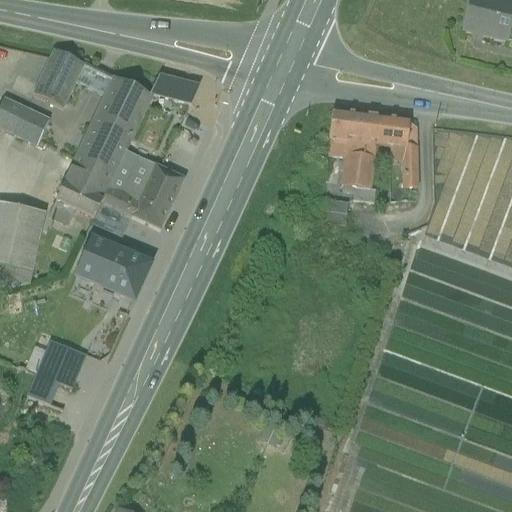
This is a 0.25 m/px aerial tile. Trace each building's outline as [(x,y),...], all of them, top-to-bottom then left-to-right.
[(497,5),(477,0),(470,0),(463,33),(505,44),(511,16),(511,8),(511,6),(497,3),(497,5)] [(79,67),(53,54),(32,97),(57,110),(71,84),(79,67)] [(93,75),(79,67),(71,84),(85,91),(93,75)] [(197,91),(159,81),(150,98),(188,108),(197,91)] [(149,101),(111,84),(89,132),(127,149),(149,101)] [(61,131),(2,101),(0,105),(0,130),(49,155),(61,131)] [(379,121),(331,115),(328,143),(332,144),(346,145),(365,148),(376,149),(379,121)] [(408,125),(379,121),(376,149),(376,150),(390,151),(396,152),(396,150),(404,151),(405,150),(408,125)] [(127,149),(89,132),(71,173),(90,182),(88,187),(105,194),(107,190),(127,149)] [(346,145),(332,144),(330,161),(344,162),(345,158),(346,145)] [(365,148),(346,145),(345,158),(364,160),(365,148)] [(404,151),(396,150),(396,152),(390,151),(388,163),(402,164),(402,192),(416,191),(416,151),(405,150),(404,151)] [(364,160),(345,158),(344,162),(341,190),(354,192),(369,194),(369,193),(373,161),(364,160)] [(154,171),(138,204),(129,200),(122,216),(159,233),(182,184),(154,171)] [(90,182),(71,173),(56,204),(73,212),(93,221),(101,206),(101,205),(100,205),(105,194),(88,187),(90,182)] [(129,200),(107,190),(105,194),(100,205),(101,205),(101,206),(122,216),(129,200)] [(369,194),(354,192),(352,205),(373,207),(375,194),(369,193),(369,194)] [(73,212),(56,204),(48,222),(65,229),(73,212)] [(347,207),(323,204),(320,227),(344,230),(347,207)] [(0,267),(31,274),(43,215),(0,205),(0,267)] [(113,255),(91,245),(76,281),(99,290),(113,255)] [(148,269),(113,255),(99,290),(132,304),(148,269)] [(31,274),(0,267),(0,281),(27,288),(31,274)] [(85,358),(49,343),(34,380),(71,395),(85,358)]
